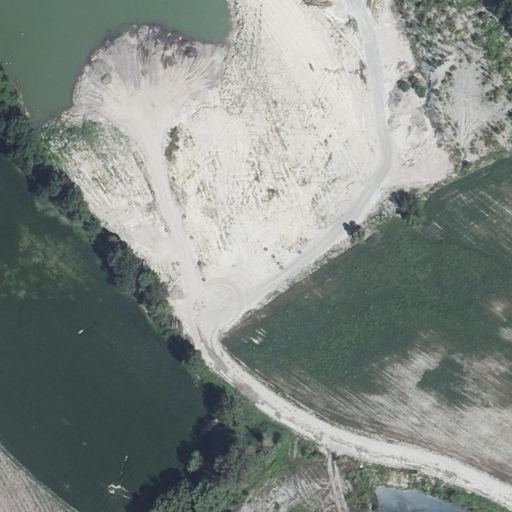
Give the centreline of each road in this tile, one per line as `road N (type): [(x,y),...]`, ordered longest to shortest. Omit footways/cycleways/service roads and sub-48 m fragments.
road 1 (unclassified): [(511,498),(307,431),(220,370),(192,342),(175,305)]
road 2 (unclassified): [(175,305),(192,248),(184,234),(156,231),(153,255),(172,287)]
